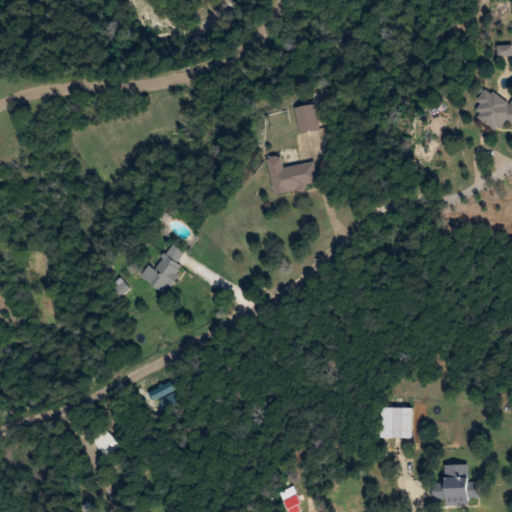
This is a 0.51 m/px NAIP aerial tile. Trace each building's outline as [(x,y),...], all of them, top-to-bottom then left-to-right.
[(511,94),(508,101),(488,88),(472,111),(501,131),(508,121),(511,123),(511,94)] [(301,132),(320,129),(315,103),(296,107),(301,132)] [(315,162),(284,167),(282,154),(268,157),(274,193),(319,185),(315,162)] [(143,277),(163,293),(183,268),(176,263),(184,253),(171,242),(143,277)] [(129,288),(119,278),(103,293),(112,303),(129,288)] [(412,407),(380,407),(380,437),(412,437),(412,407)] [(119,445),(105,427),(91,439),(104,456),(119,445)] [(479,481),(433,481),(433,502),(479,502),(479,481)]
